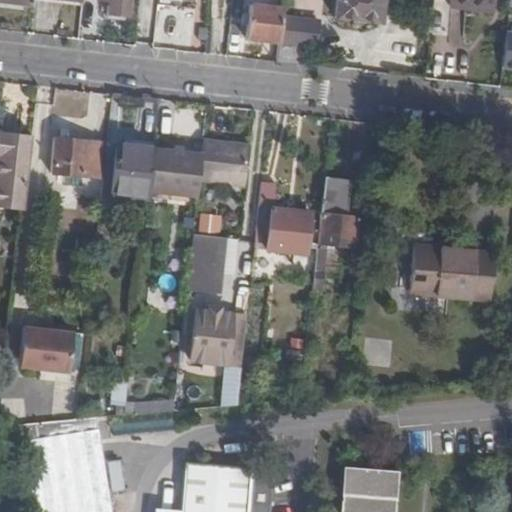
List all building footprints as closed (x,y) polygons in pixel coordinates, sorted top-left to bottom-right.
[(107,0),(108,10),(128,11),(128,0),(107,0)] [(339,0),(338,17),(383,22),(384,0),(339,0)] [(493,10),(493,0),(462,0),(463,6),(493,10)] [(279,40),(283,15),(283,7),(251,3),(246,36),(279,40)] [(278,60),(302,62),(304,43),(312,43),(314,19),(283,15),(279,40),(278,60)] [(511,33),(505,33),(501,67),(511,68),(511,33)] [(0,200),(26,203),(33,133),(0,129),(0,200)] [(101,175),(104,140),(55,135),(52,171),(101,175)] [(203,153),(200,178),(246,184),(250,143),(204,136),(203,153)] [(112,190),(149,193),(150,189),(154,147),(154,145),(117,141),(112,190)] [(150,189),(198,195),(200,178),(203,153),(154,147),(150,189)] [(320,225),(319,231),(357,236),(359,214),(347,214),(351,177),(325,175),(320,225)] [(262,180),(257,229),(271,230),(269,246),(310,249),(310,244),(318,244),(319,231),(320,225),(312,224),(311,229),(272,225),(274,205),(277,181),(262,180)] [(313,208),(274,205),(272,225),(311,229),(312,224),(313,208)] [(199,214),(198,234),(220,235),(221,215),(199,214)] [(190,293),(218,296),(225,241),(196,239),(190,293)] [(489,299),(494,250),(412,243),(408,291),(489,299)] [(315,249),(314,287),(336,288),(337,250),(315,249)] [(157,310),(169,312),(171,288),(160,287),(157,310)] [(230,311),(191,307),(186,358),(225,363),(230,311)] [(75,333),(24,326),(18,369),(69,376),(75,333)] [(137,375),(129,374),(124,412),(174,408),(175,398),(135,401),(137,375)] [(125,386),(110,385),(109,405),(123,406),(125,386)] [(122,445),(180,439),(178,423),(120,429),(122,445)] [(18,443),(28,511),(111,511),(109,494),(104,465),(99,430),(18,443)] [(394,511),(401,436),(346,431),(339,511),(394,511)] [(179,511),(178,511),(266,511),(273,480),(273,469),(188,460),(179,511)] [(136,461),(104,465),(109,494),(140,491),(136,461)]
